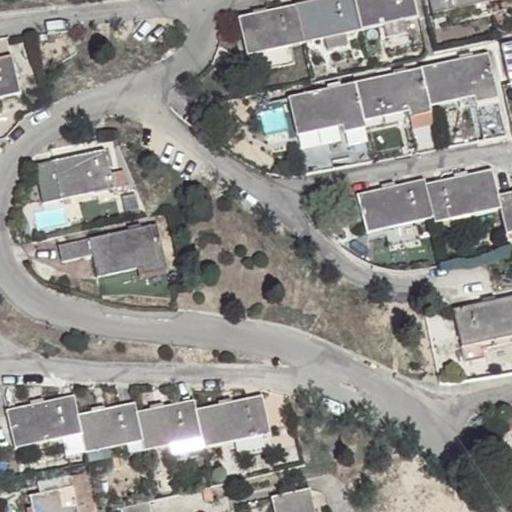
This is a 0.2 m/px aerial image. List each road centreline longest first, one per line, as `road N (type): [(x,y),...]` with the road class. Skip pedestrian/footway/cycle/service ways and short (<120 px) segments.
road 1 (residential): [(353,384),(253,336),(41,312),(0,262)]
road 2 (residential): [(353,384),(252,373),(71,371),(14,356)]
road 3 (residential): [(266,192),(469,156),(511,163)]
road 4 (residential): [(266,192),(359,274),(416,285),(465,276)]
road 5 (residential): [(0,26),(199,2)]
road 6 (residential): [(342,511),(327,479),(175,509)]
road 7 (residential): [(0,184),(35,126),(131,86)]
road 8 (residential): [(131,86),(266,192)]
road 9 (residential): [(131,86),(193,53),(203,31),(199,2)]
